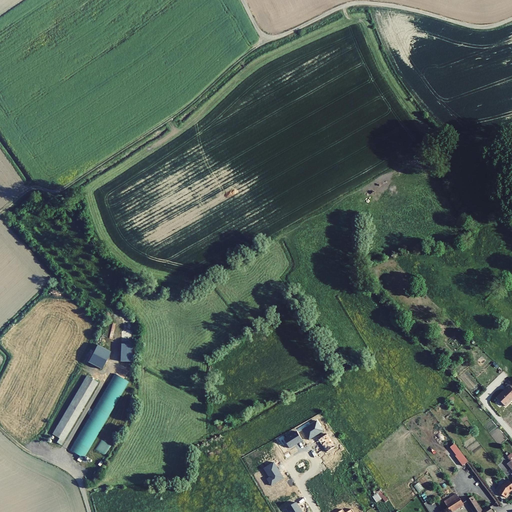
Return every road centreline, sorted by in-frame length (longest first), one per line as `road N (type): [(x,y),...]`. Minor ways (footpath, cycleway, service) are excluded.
road 1 (track): [(0,215),(26,191),(63,190),(172,121),(266,39)]
road 2 (track): [(266,39),(355,3),(474,26),(511,18)]
